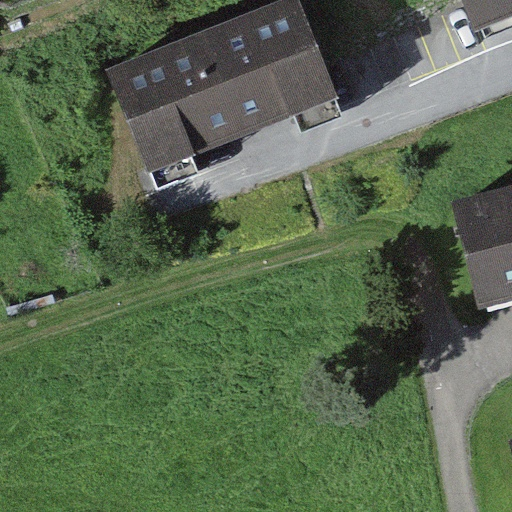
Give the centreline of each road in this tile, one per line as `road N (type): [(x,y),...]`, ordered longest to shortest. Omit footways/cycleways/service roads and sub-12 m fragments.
road 1 (track): [(452,401),(438,335),(397,230),(212,277),(0,346)]
road 2 (residential): [(511,75),(177,197)]
